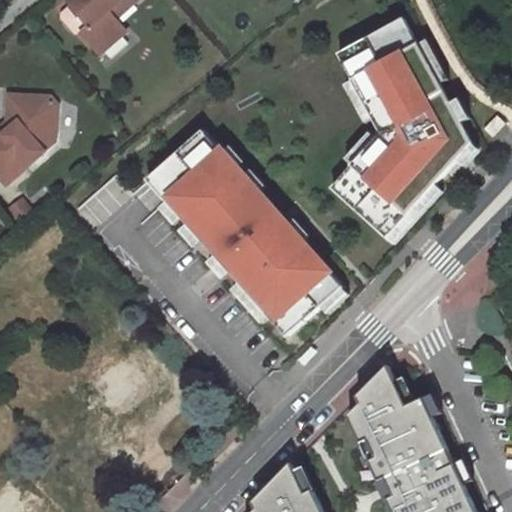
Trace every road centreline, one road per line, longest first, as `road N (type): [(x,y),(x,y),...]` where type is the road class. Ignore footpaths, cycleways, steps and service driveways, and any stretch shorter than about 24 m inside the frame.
road 1 (tertiary): [(195,511),(410,292)]
road 2 (residential): [(410,292),(511,510)]
road 3 (tertiary): [(410,292),(511,184)]
